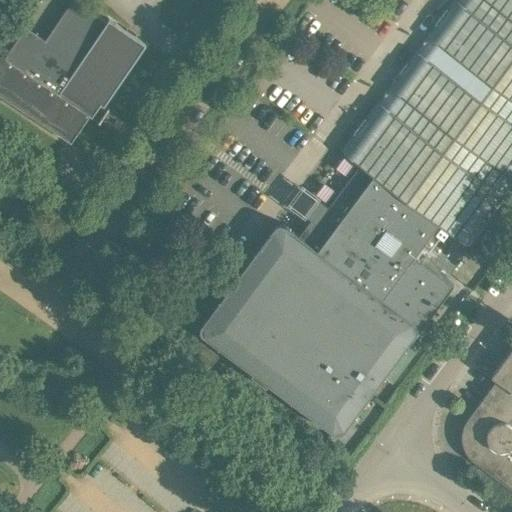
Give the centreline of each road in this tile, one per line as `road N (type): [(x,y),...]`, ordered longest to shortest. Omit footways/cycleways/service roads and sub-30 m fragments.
road 1 (unclassified): [(274,0),(77,264)]
road 2 (unclassified): [(391,451),(511,283)]
